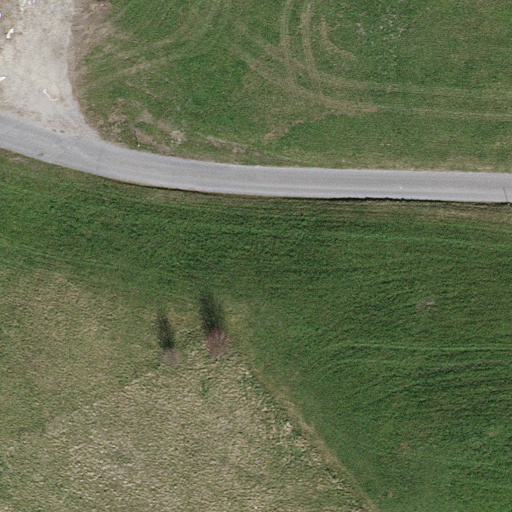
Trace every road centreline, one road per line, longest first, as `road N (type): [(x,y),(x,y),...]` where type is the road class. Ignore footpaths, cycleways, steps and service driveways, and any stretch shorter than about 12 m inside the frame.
road 1 (unclassified): [(511,187),(205,173),(0,125)]
road 2 (track): [(72,147),(0,42)]
